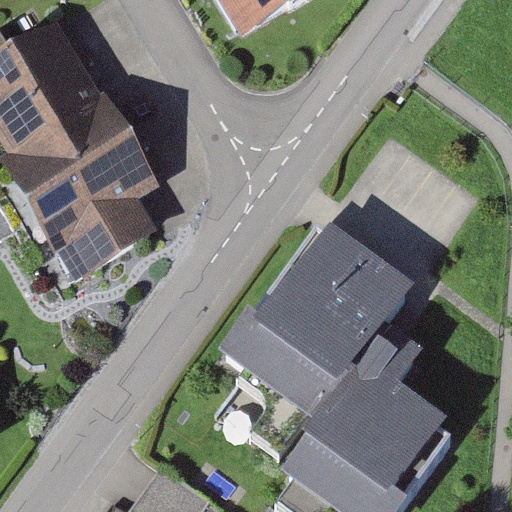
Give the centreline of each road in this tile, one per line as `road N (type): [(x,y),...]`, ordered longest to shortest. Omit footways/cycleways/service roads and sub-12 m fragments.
road 1 (residential): [(278,175),(31,511)]
road 2 (residential): [(278,175),(221,125),(146,0)]
road 3 (residential): [(402,0),(278,175)]
road 4 (track): [(511,151),(491,125),(370,44)]
road 5 (track): [(498,511),(511,353)]
